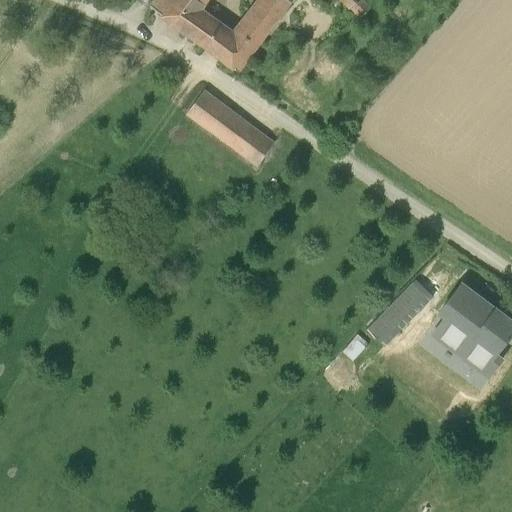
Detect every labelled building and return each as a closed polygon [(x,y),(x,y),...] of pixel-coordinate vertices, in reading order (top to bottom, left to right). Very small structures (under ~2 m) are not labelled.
[(155,0),(151,5),(207,46),(221,26),(199,11),(206,0),(155,0)] [(221,26),(207,46),(239,70),(263,38),(291,1),(290,0),(262,0),(234,36),(221,26)] [(352,8),(362,18),(371,8),(362,0),(342,0),(351,8),(352,8)] [(272,143),(203,91),(187,113),(255,165),(272,143)] [(414,282),(378,317),(392,330),(427,295),(414,282)] [(503,358),(497,353),(511,333),(511,318),(467,285),(443,316),(449,320),(436,338),(489,377),(503,358)]
